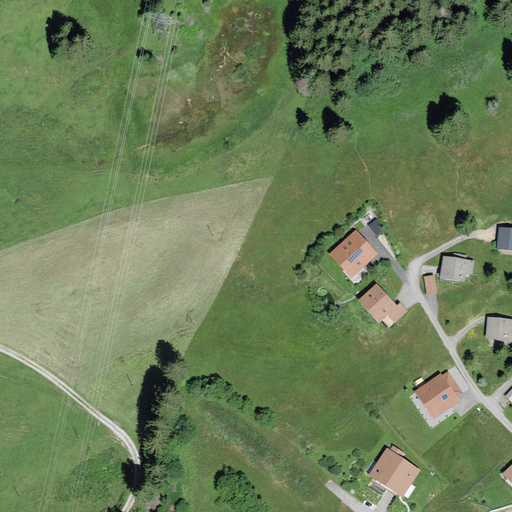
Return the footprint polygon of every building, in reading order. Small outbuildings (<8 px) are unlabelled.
[(511,229),(501,228),(498,248),(511,249),(511,229)] [(358,232),(332,254),(350,276),(376,253),(358,232)] [(473,262),(444,258),(442,278),(463,280),(465,272),(472,272),(473,262)] [(436,292),(433,276),(425,277),(427,293),(436,292)] [(396,308),(377,285),(360,300),(378,321),(387,313),(394,321),(406,311),(400,304),(396,308)] [(511,319),(488,317),(486,337),(510,339),(511,332),(511,319)] [(440,375),(416,391),(434,417),(458,401),(455,396),(461,392),(448,373),(442,377),(440,375)] [(417,470),(387,450),(371,475),(401,495),(417,470)]
